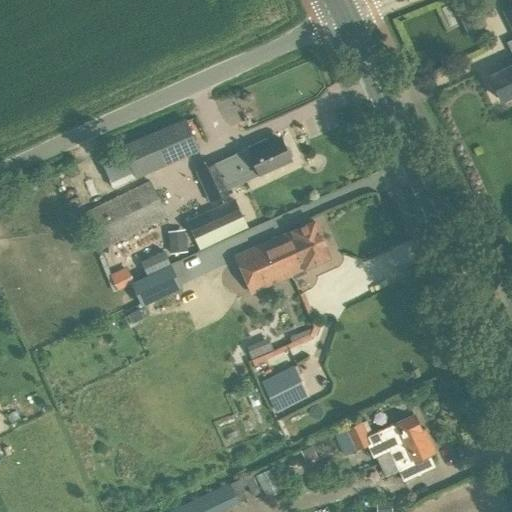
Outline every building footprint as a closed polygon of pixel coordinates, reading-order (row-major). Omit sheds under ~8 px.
[(511,29),(511,65),(489,77),(500,102),(511,96),(511,8),(504,13),(511,29)] [(183,124),(124,149),(135,174),(194,149),(183,124)] [(265,142),(198,174),(212,202),(232,193),(231,190),(290,162),(279,139),(267,145),(265,142)] [(150,182),(86,214),(102,248),(166,216),(150,182)] [(234,201),(187,223),(194,240),(242,218),(234,201)] [(276,239),(235,257),(252,294),(290,277),(292,280),(306,274),(304,271),(330,259),(314,222),(290,233),(289,230),(275,236),(276,239)] [(186,251),(185,234),(169,235),(171,253),(186,251)] [(163,252),(141,263),(147,276),(169,265),(163,252)] [(124,268),(109,275),(116,289),(130,282),(124,268)] [(170,268),(132,285),(141,304),(179,287),(170,268)] [(220,337),(237,333),(228,298),(202,304),(207,326),(216,323),(220,337)] [(128,315),(132,324),(143,319),(139,310),(128,315)] [(191,311),(171,320),(175,329),(195,321),(191,311)] [(179,364),(207,358),(204,342),(176,347),(179,364)] [(307,398),(292,367),(263,382),(278,412),(307,398)] [(361,422),(334,435),(343,457),(368,446),(373,458),(376,456),(379,463),(393,457),(388,446),(420,431),(420,432),(421,431),(414,416),(368,437),(361,422)] [(393,457),(379,463),(385,476),(399,470),(404,481),(434,467),(429,456),(430,455),(423,439),(420,432),(420,431),(388,446),(393,457)] [(317,456),(312,445),(302,450),(307,461),(317,456)] [(272,468),(255,475),(265,498),(282,490),(272,468)] [(193,502),(171,511),(220,511),(260,494),(251,475),(211,494),(212,498),(195,506),(193,502)]
